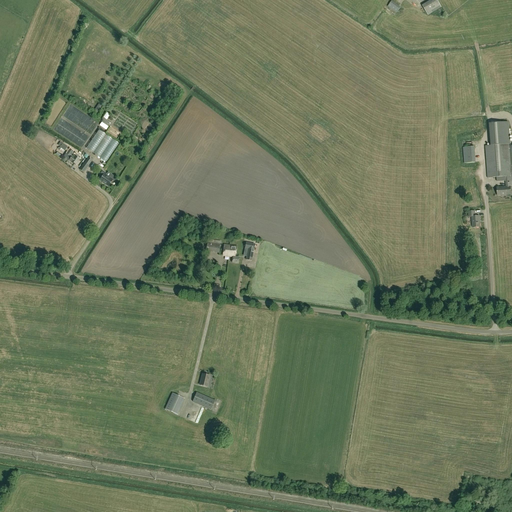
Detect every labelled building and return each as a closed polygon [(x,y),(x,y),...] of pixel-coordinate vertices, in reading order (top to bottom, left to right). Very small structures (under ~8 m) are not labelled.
[(431,0),(433,2),(427,6),(430,10),(429,11),(431,13),(441,5),(437,0),(431,0)] [(400,7),(392,1),(388,7),(397,13),(400,7)] [(511,146),(510,146),(508,122),(492,123),(494,145),(486,146),(488,178),(496,177),(497,182),(506,181),(506,187),(511,187),(510,183),(511,182),(511,146)] [(99,130),(86,148),(106,162),(119,144),(99,130)] [(475,163),(474,147),(464,147),(465,163),(475,163)] [(75,155),(74,157),(71,155),(74,151),(70,149),(67,154),(71,158),(70,160),(77,165),(81,159),(75,155)] [(79,170),(83,173),(93,160),(89,157),(79,170)] [(99,180),(108,186),(113,180),(108,176),(109,175),(102,171),(101,173),(103,175),(99,180)] [(511,195),(511,187),(506,187),(497,188),(498,196),(511,195)] [(469,212),(469,217),(472,217),(473,228),(481,227),(480,216),(476,216),(475,211),(469,212)] [(221,242),(213,241),(211,240),(211,243),(208,243),(207,251),(220,253),(221,242)] [(252,261),(255,245),(246,243),(245,248),(248,249),(246,260),(252,261)] [(236,246),(232,246),(224,245),(224,256),(233,256),(233,262),(239,263),(240,257),(236,256),(236,246)] [(207,387),(210,376),(202,374),(199,385),(207,387)] [(165,409),(178,414),(185,398),(172,393),(165,409)] [(196,393),(193,401),(211,409),(215,402),(196,393)]
